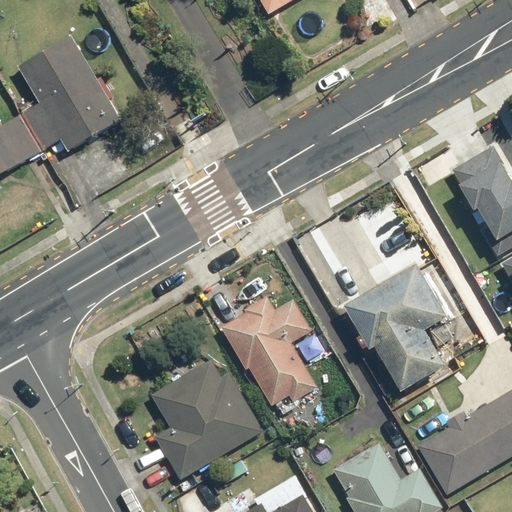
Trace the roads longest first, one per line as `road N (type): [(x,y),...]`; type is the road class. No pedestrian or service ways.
road 1 (tertiary): [(511,25),(9,326)]
road 2 (residential): [(9,326),(114,511)]
